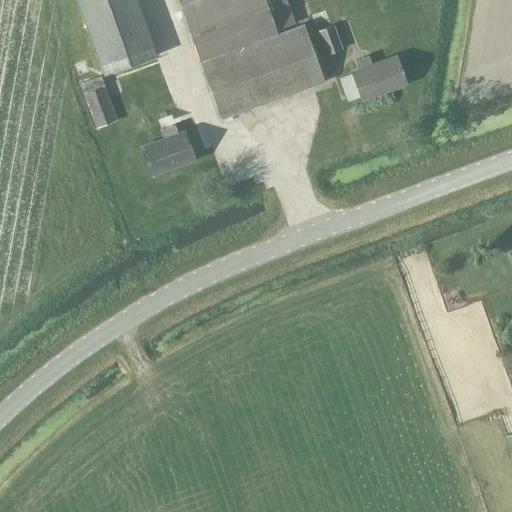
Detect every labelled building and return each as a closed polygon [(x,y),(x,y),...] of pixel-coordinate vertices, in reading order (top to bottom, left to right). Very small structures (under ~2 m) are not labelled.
[(74,0),(101,75),(155,56),(135,0),(74,0)] [(177,0),(220,119),(321,80),(301,25),(295,26),(284,0),(177,0)] [(23,7),(0,15),(0,36),(29,26),(23,7)] [(323,55),(340,48),(332,26),(315,32),(323,55)] [(37,43),(0,55),(0,76),(43,61),(37,43)] [(371,65),(367,55),(354,59),(357,69),(350,71),(360,100),(405,84),(395,56),(371,65)] [(49,78),(0,96),(0,116),(56,96),(49,78)] [(104,86),(84,94),(98,128),(117,120),(104,86)] [(177,134),(174,125),(159,130),(163,139),(139,149),(149,175),(193,159),(183,132),(177,134)]
